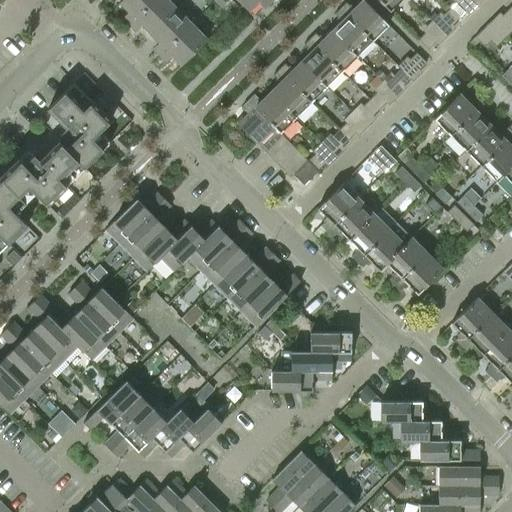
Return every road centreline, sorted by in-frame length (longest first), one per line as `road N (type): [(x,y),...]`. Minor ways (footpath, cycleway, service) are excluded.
road 1 (residential): [(277,229),(496,0)]
road 2 (residential): [(277,229),(76,26),(61,41)]
road 3 (residential): [(223,472),(277,419),(309,418),(395,345)]
road 4 (residential): [(395,345),(277,229)]
road 5 (residential): [(511,453),(395,345)]
